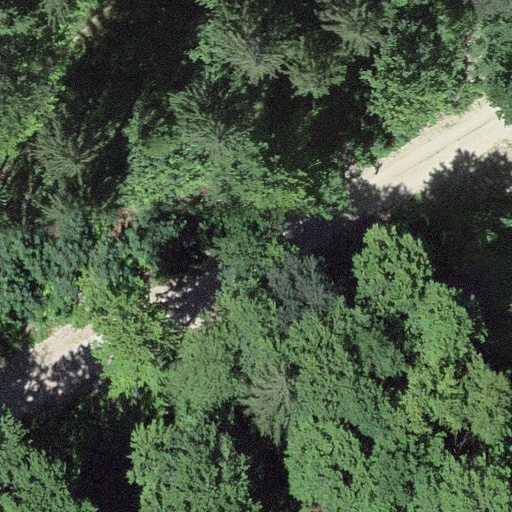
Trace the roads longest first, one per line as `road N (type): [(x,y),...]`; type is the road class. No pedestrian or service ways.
road 1 (track): [(511,107),(240,274),(93,352)]
road 2 (track): [(138,0),(0,129)]
